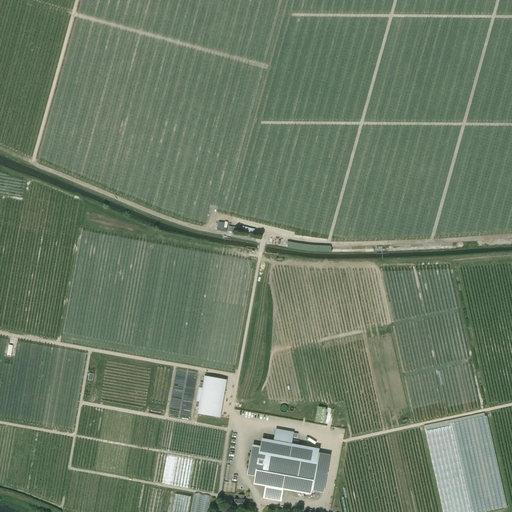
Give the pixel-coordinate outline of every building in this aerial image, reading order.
[(227,231),(228,222),(219,221),(218,230),(227,231)] [(199,414),(219,417),(226,381),(205,378),(203,390),(199,389),(197,401),(201,402),(199,414)] [(280,501),(282,489),(310,494),(318,450),(290,445),(293,434),(276,431),(274,442),(262,440),(260,452),(252,451),(249,471),(257,472),(254,484),(266,486),(264,498),(280,501)] [(159,511),(163,491),(152,489),(148,511),(159,511)] [(207,511),(210,496),(194,493),(190,511),(207,511)] [(234,500),(234,507),(243,507),(244,501),(244,496),(238,495),(238,500),(234,500)]
